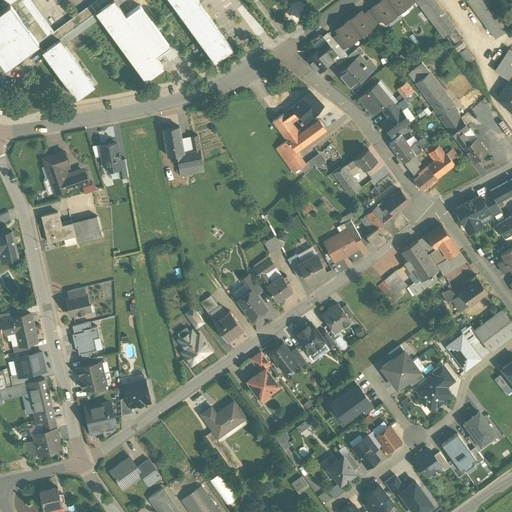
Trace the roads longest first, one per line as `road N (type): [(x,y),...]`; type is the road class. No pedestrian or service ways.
road 1 (residential): [(81,464),(431,218)]
road 2 (residential): [(0,151),(27,218),(81,464)]
road 3 (residential): [(283,56),(216,95),(0,137)]
road 4 (residential): [(431,218),(354,115),(283,56)]
road 5 (residential): [(511,344),(470,375),(454,418),(419,443)]
